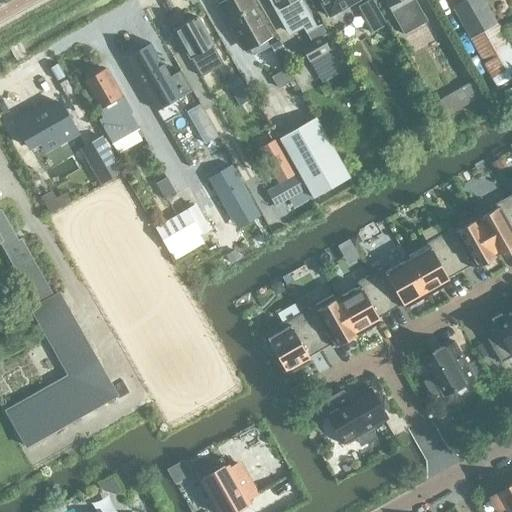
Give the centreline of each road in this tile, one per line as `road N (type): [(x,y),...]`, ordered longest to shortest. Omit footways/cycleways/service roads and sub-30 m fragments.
road 1 (unknown): [(0,142),(147,388)]
road 2 (residential): [(0,88),(142,0)]
road 3 (residential): [(454,481),(385,353)]
road 4 (residential): [(511,282),(385,353)]
